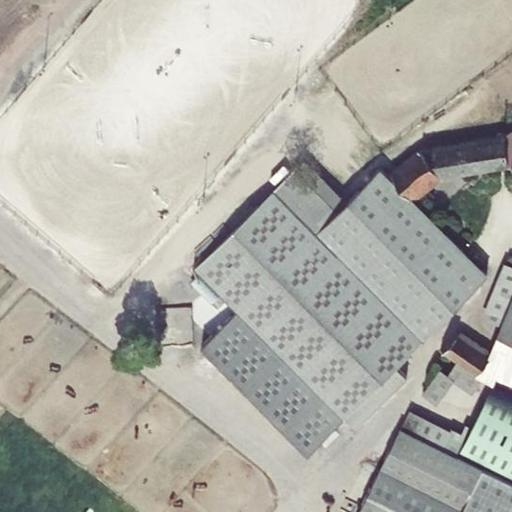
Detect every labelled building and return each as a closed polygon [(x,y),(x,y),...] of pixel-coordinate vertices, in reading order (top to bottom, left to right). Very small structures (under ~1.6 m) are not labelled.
[(511,138),(438,155),(404,182),(422,204),(450,181),(511,166),(511,138)] [(222,292),(300,211),(286,198),(307,177),(351,219),(360,210),(305,157),(198,268),(222,292)] [(500,279),(392,175),(360,210),(351,219),(307,177),(286,198),(300,211),(438,344),(500,279)] [(300,211),(222,292),(241,310),(349,415),(360,425),(438,344),(300,211)] [(349,415),(241,310),(207,347),(315,452),(349,415)] [(511,316),(497,349),(469,332),(455,354),(463,361),(501,382),(503,376),(511,380),(511,316)] [(511,390),(496,382),(459,448),(511,477),(511,390)] [(411,405),(361,511),(511,511),(511,479),(444,443),(452,424),(411,405)]
